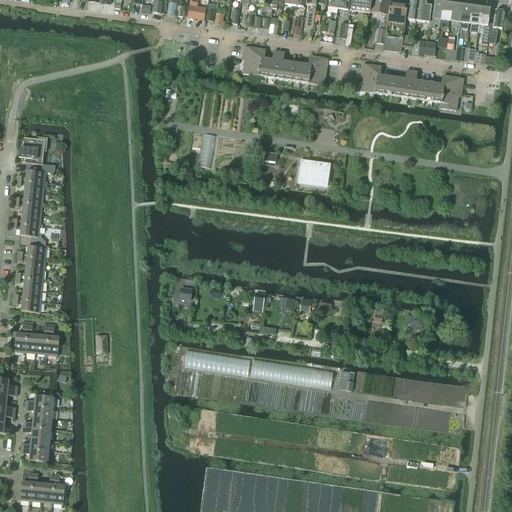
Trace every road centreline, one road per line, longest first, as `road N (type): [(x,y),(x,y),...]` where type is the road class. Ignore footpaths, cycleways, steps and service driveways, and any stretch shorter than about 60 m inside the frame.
road 1 (track): [(505,175),(174,126)]
road 2 (residential): [(205,31),(0,1)]
road 3 (residential): [(483,70),(347,51)]
road 4 (residential): [(347,51),(225,34)]
